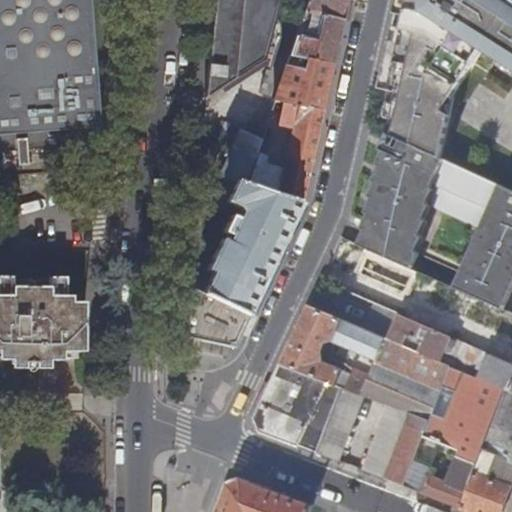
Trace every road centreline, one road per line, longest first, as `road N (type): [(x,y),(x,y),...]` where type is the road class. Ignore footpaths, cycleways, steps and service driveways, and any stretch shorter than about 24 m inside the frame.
road 1 (residential): [(373,5),(337,221),(220,430)]
road 2 (tertiary): [(154,214),(181,0)]
road 3 (tertiary): [(140,422),(154,214)]
road 4 (unclassified): [(401,511),(241,449),(220,430)]
road 5 (unknown): [(338,216),(511,280)]
road 6 (residential): [(154,214),(2,216)]
